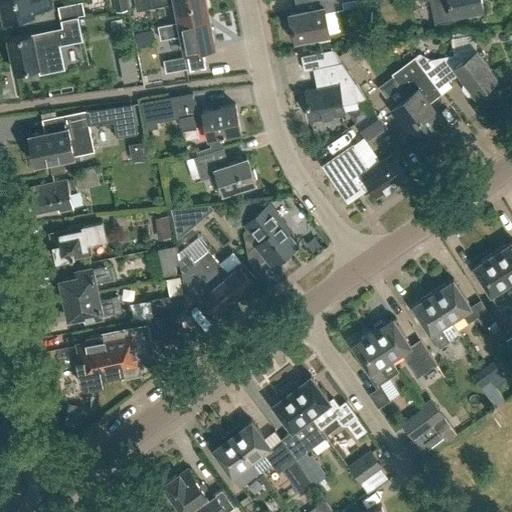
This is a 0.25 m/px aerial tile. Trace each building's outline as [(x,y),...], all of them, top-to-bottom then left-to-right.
[(1,0),(5,18),(33,13),(32,9),(51,5),(50,0),(1,0)] [(205,0),(134,0),(136,9),(174,2),(178,21),(178,22),(209,16),(205,0)] [(295,39),(329,32),(325,11),(343,7),(342,2),(350,0),(317,0),(319,6),(290,12),(295,39)] [(430,0),(435,23),(456,19),(455,13),(483,7),(481,0),(430,0)] [(84,16),(82,2),(59,7),(61,21),(84,16)] [(178,21),(158,25),(160,38),(181,34),(184,52),(186,51),(187,56),(164,60),(166,72),(189,68),(190,70),(206,67),(202,48),(215,46),(209,16),(178,22),(178,21)] [(54,63),(49,40),(47,29),(31,33),(31,32),(9,36),(16,71),(54,63)] [(358,83),(370,74),(350,47),(339,55),(358,83)] [(429,58),(420,65),(437,88),(459,72),(465,81),(463,82),(462,87),(467,94),(472,94),(474,93),(475,94),(488,84),(489,84),(491,84),(495,81),(496,78),(498,77),(476,48),(462,58),(458,53),(429,58)] [(313,87),(305,89),(308,100),(306,100),(307,104),(308,104),(311,119),(345,112),(343,104),(358,101),(353,78),(341,61),(332,49),(319,51),(322,65),(321,66),(320,66),(323,82),(324,81),(325,85),(313,87)] [(322,65),(319,51),(298,56),(300,70),(320,66),(321,66),(322,65)] [(133,55),(120,57),(125,81),(137,78),(133,55)] [(417,139),(442,120),(426,97),(438,88),(437,88),(420,65),(416,60),(394,77),(398,83),(384,93),(394,106),(393,107),(417,139)] [(208,137),(240,130),(235,104),(198,111),(196,99),(194,100),(192,92),(141,101),(146,127),(158,125),(157,121),(178,117),(180,126),(205,123),(208,137)] [(63,157),(95,151),(89,125),(97,123),(98,125),(114,122),(116,136),(138,132),(132,102),(86,109),(56,115),(59,128),(29,134),(35,163),(49,160),(52,174),(66,171),(63,157)] [(365,132),(382,121),(376,112),(359,123),(365,132)] [(146,142),(131,145),(134,161),(149,159),(146,142)] [(367,170),(351,145),(322,164),(347,201),(371,185),(377,195),(406,175),(392,154),(367,170)] [(216,150),(194,157),(202,180),(218,174),(224,192),(240,186),(242,191),(254,187),(252,182),(255,181),(254,178),(256,178),(253,169),(252,170),(247,157),(229,163),(223,147),(216,150)] [(184,171),(193,168),(186,149),(178,152),(184,171)] [(68,179),(32,186),(35,199),(32,200),(33,208),(37,207),(38,212),(59,207),(59,211),(74,208),(70,189),(76,188),(74,178),(68,179)] [(270,208),(243,230),(246,250),(249,259),(256,268),(269,257),(274,263),(296,244),(287,233),(289,232),(281,222),(270,208)] [(168,216),(156,218),(158,240),(171,238),(168,216)] [(105,236),(101,220),(83,224),(83,223),(71,226),(71,228),(51,233),(56,259),(89,252),(87,240),(105,236)] [(511,240),(494,252),(511,281),(511,240)] [(163,274),(176,272),(174,263),(179,262),(175,244),(157,248),(163,274)] [(197,256),(193,260),(187,253),(179,260),(184,287),(185,288),(194,299),(203,292),(218,310),(243,289),(253,280),(252,280),(255,277),(241,260),(238,263),(237,262),(229,269),(227,271),(219,262),(219,261),(217,263),(206,249),(197,256)] [(473,266),(491,293),(501,310),(509,304),(511,307),(511,306),(511,281),(494,252),(473,266)] [(65,298),(97,291),(96,282),(113,278),(111,266),(106,267),(106,264),(92,267),(76,270),(77,275),(61,279),(65,298)] [(433,292),(453,322),(464,315),(462,312),(471,306),(453,279),(433,292)] [(97,291),(65,298),(69,317),(85,314),(86,319),(102,315),(115,312),(115,309),(120,308),(117,296),(99,300),(97,291)] [(460,333),(453,322),(433,292),(413,305),(440,346),(460,333)] [(153,317),(186,310),(183,293),(150,300),(153,317)] [(181,314),(156,319),(160,340),(185,335),(181,314)] [(392,361),(393,361),(402,354),(416,376),(437,363),(420,338),(410,344),(393,317),(373,330),(392,361)] [(123,376),(140,373),(139,365),(155,362),(148,324),(86,336),(87,342),(78,344),(81,361),(77,361),(81,383),(87,386),(104,383),(103,380),(123,376)] [(397,369),(393,361),(392,361),(373,330),(352,343),(370,370),(368,372),(378,388),(370,393),(378,406),(389,399),(379,383),(388,377),(387,375),(397,369)] [(491,380),(502,373),(493,361),(482,368),(491,380)] [(481,388),(491,380),(482,368),(472,376),(481,388)] [(321,427),(321,426),(337,415),(343,423),(348,423),(357,416),(346,401),(340,405),(333,397),(330,400),(311,374),(302,381),(300,378),(290,386),(321,427)] [(511,381),(479,402),(485,412),(511,394),(511,381)] [(327,434),(321,426),(321,427),(290,386),(280,394),(282,397),(273,403),(292,430),(281,438),(314,482),(326,474),(311,454),(309,456),(305,450),(327,434)] [(426,410),(425,411),(433,422),(432,422),(444,438),(455,431),(443,414),(435,403),(426,410)] [(426,410),(424,408),(404,422),(414,436),(416,434),(427,450),(435,444),(444,438),(432,422),(433,422),(425,411),(426,410)] [(66,413),(63,423),(78,426),(80,416),(66,413)] [(462,468),(502,439),(487,418),(447,447),(462,468)] [(314,482),(281,438),(272,445),(252,419),(243,425),(241,423),(230,431),(252,460),(264,451),(275,466),(283,460),(304,490),(314,482)] [(233,474),(252,460),(230,431),(221,438),(223,441),(214,448),(233,474)] [(362,481),(384,465),(372,448),(349,464),(362,481)] [(197,480),(190,469),(181,475),(179,472),(164,483),(184,510),(188,507),(191,511),(224,511),(234,505),(220,484),(210,491),(200,478),(197,480)] [(157,501),(162,511),(133,511),(130,508),(124,511),(164,511),(158,501),(157,501)]
